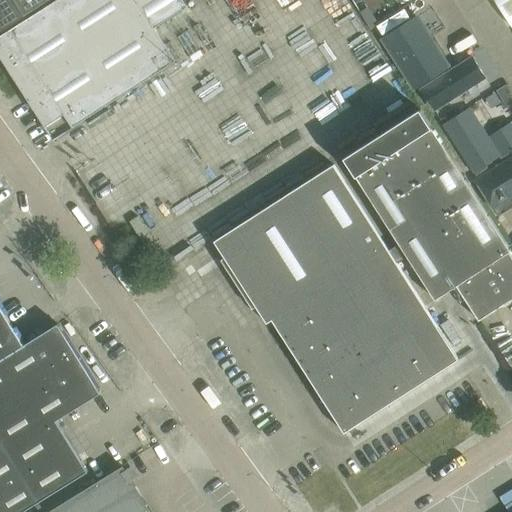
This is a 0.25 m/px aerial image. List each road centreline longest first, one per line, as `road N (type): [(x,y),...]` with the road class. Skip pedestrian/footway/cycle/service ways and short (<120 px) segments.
road 1 (unclassified): [(268,511),(0,142)]
road 2 (unclassified): [(401,511),(511,440)]
